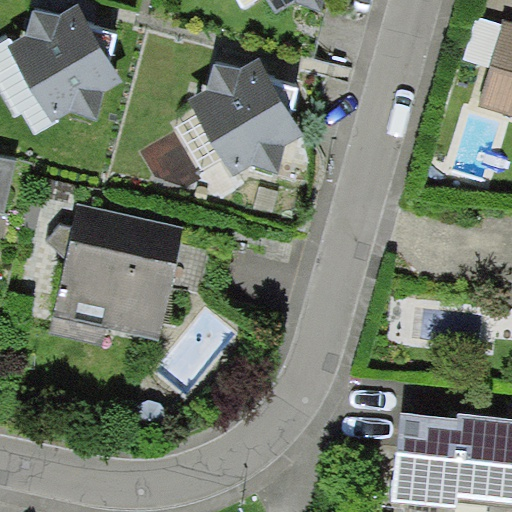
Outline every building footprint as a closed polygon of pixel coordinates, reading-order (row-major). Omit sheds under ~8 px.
[(25,58),(45,97),(96,110),(108,63),(118,29),(36,8),(25,58)] [(511,30),(502,28),(480,102),(508,110),(511,97),(511,30)] [(216,61),(205,111),(228,151),(279,162),(288,126),(297,82),(216,61)] [(0,226),(14,161),(0,158),(0,226)] [(180,229),(74,206),(50,320),(156,343),(180,229)] [(457,420),(401,413),(391,499),(456,507),(457,495),(511,501),(511,418),(458,412),(457,420)]
